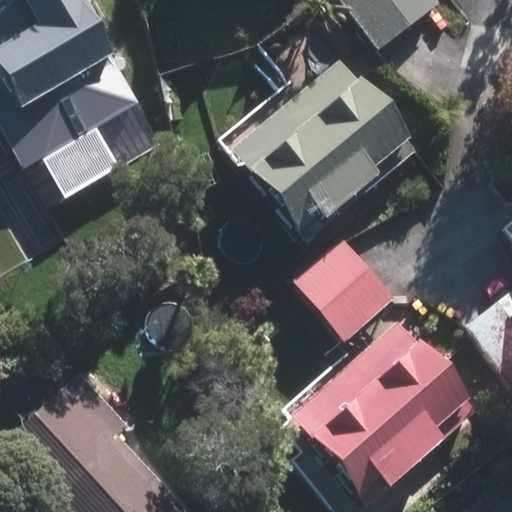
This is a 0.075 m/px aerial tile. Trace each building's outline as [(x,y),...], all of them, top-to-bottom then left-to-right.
[(60,0),(0,0),(0,116),(96,57),(60,0)] [(425,0),(334,0),(373,50),(430,6),(425,0)] [(324,51),(218,146),(304,242),(410,147),(324,51)] [(343,254),(299,296),(343,343),(387,301),(343,254)] [(482,413),(399,323),(292,421),(375,511),(482,413)] [(71,386),(0,452),(0,454),(54,511),(179,511),(185,506),(71,386)]
